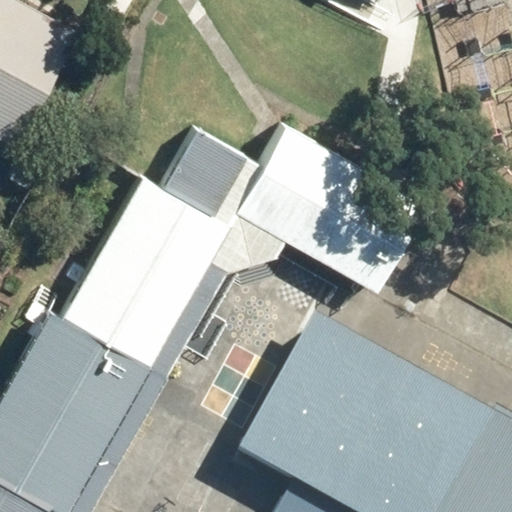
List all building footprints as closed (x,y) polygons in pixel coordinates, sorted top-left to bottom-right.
[(27,0),(0,0),(0,134),(15,143),(79,28),(27,0)] [(277,116),(228,206),(373,284),(422,193),(277,116)] [(131,168),(55,310),(142,356),(218,215),(131,168)] [(0,479),(60,511),(142,356),(36,300),(0,368),(0,479)] [(511,511),(511,429),(304,314),(228,451),(284,482),(266,511),(511,511)] [(0,511),(27,511),(35,498),(0,479),(0,511)]
